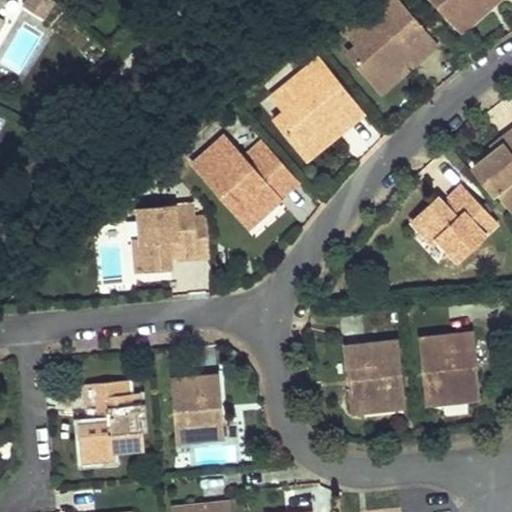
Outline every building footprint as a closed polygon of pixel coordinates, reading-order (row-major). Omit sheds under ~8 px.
[(0,0),(0,25),(6,15),(2,13),(9,0),(0,0)] [(19,0),(18,3),(46,19),(56,0),(19,0)] [(391,0),(381,0),(343,35),(356,48),(346,57),(367,81),(380,69),(394,84),(410,70),(404,64),(412,57),(417,63),(434,47),(391,0)] [(501,0),(430,0),(448,19),(462,6),(477,22),(489,11),(484,6),(490,0),(497,0),(499,2),(501,0)] [(499,2),(497,0),(490,0),(484,6),(489,11),(499,2)] [(477,22),(462,6),(448,19),(462,35),(477,22)] [(0,39),(12,18),(6,15),(0,25),(0,39)] [(410,70),(417,63),(412,57),(404,64),(410,70)] [(363,114),(317,61),(273,100),(284,113),(274,122),(296,147),(308,136),(321,151),(336,138),(331,132),(339,124),(344,130),(363,114)] [(367,81),(381,96),(394,84),(380,69),(367,81)] [(284,113),(273,100),(262,109),(274,122),(284,113)] [(344,130),(339,124),(331,132),(336,138),(344,130)] [(511,134),(508,138),(511,143),(511,151),(509,153),(506,149),(499,155),(476,172),(495,197),(499,194),(511,211),(511,134)] [(250,165),(224,136),(194,161),(219,190),(222,188),(229,196),(225,199),(249,226),(279,200),(267,185),(250,165)] [(321,151),(308,136),(296,147),(309,161),(321,151)] [(511,151),(511,143),(508,138),(494,148),(499,155),(506,149),(509,153),(511,151)] [(286,168),(262,140),(249,151),(273,180),(286,168)] [(273,180),(256,160),(250,165),(267,185),(273,180)] [(299,183),(286,168),(273,180),(267,185),(279,200),(299,183)] [(493,229),(458,191),(444,203),(451,211),(445,216),(439,208),(433,203),(409,225),(426,244),(431,239),(454,264),(493,229)] [(451,211),(444,203),(439,208),(445,216),(451,211)] [(134,240),(136,272),(170,269),(170,252),(177,251),(178,261),(197,259),(194,219),(193,207),(140,211),(142,239),(134,240)] [(194,219),(197,259),(212,258),(208,218),(194,219)] [(212,290),(211,263),(178,264),(179,291),(212,290)] [(469,332),(419,337),(424,396),(436,395),(437,401),(475,397),(473,374),(465,375),(464,366),(472,364),(469,332)] [(395,341),(344,345),(347,378),(355,378),(356,386),(348,386),(350,411),(387,407),(387,401),(400,400),(395,341)] [(473,374),(472,364),(464,366),(465,375),(473,374)] [(169,378),(173,435),(187,434),(187,440),(224,437),(222,409),(216,410),(215,403),(221,403),(219,375),(169,378)] [(347,378),(348,386),(356,386),(355,378),(347,378)] [(84,389),(85,402),(124,400),(123,387),(84,389)] [(78,428),(81,463),(111,460),(110,453),(139,451),(136,399),(124,400),(85,402),(86,420),(96,420),(96,428),(86,428),(78,428)] [(96,420),(86,420),(86,428),(96,428),(96,420)]
